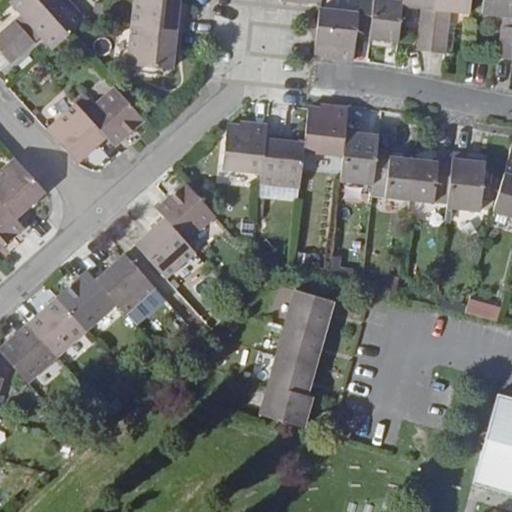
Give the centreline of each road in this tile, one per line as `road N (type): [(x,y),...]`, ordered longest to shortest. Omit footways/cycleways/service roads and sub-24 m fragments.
road 1 (residential): [(511,112),(305,72),(272,78),(237,95),(94,218)]
road 2 (residential): [(94,218),(0,106)]
road 3 (residential): [(94,218),(0,302)]
